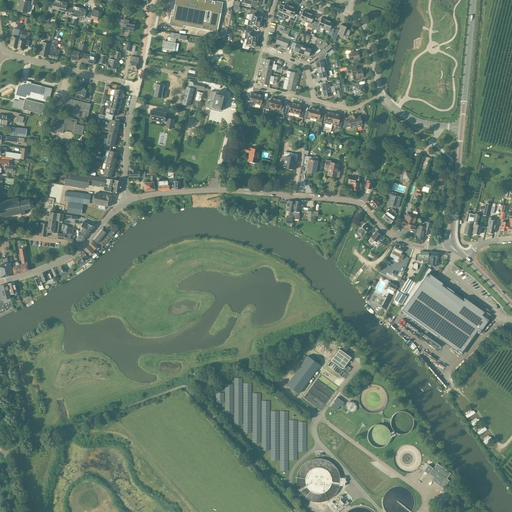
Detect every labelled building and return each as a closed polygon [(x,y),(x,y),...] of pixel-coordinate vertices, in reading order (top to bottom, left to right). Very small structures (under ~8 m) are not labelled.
[(36,6),(37,0),(30,0),(30,1),(24,0),(20,0),(18,11),(27,13),(27,14),(31,15),(32,10),(33,10),(34,5),(36,6)] [(59,10),(61,1),(59,0),(54,0),(53,4),(50,3),(48,12),(52,13),(53,9),(59,10)] [(175,5),(172,23),(202,29),(203,27),(209,28),(209,30),(216,32),(219,17),(217,17),(218,10),(221,11),(222,3),(207,0),(204,0),(205,2),(198,1),(197,0),(178,0),(178,1),(178,2),(178,3),(177,5),(175,5)] [(67,17),(69,8),(67,7),(68,2),(61,1),(59,10),(64,12),(63,16),(67,17)] [(280,5),(276,15),(283,17),(284,14),(287,15),(290,6),(285,3),(284,6),(284,7),(280,5)] [(77,19),(77,17),(80,7),(73,6),(73,8),(69,8),(67,17),(71,18),(71,17),(77,19)] [(290,6),(287,15),(290,16),(288,19),(295,22),(297,15),(294,13),(295,12),(296,8),(290,6)] [(86,22),(89,13),(86,12),(87,9),(80,7),(77,17),(83,19),(83,21),(86,22)] [(89,13),(86,22),(90,23),(92,19),(97,20),(100,10),(93,9),(92,13),(89,13)] [(297,15),(295,22),(298,23),(300,20),(305,22),(309,13),(303,10),(302,14),(301,16),(297,15)] [(262,16),(256,15),(256,12),(250,11),(248,20),(262,23),(262,19),(261,18),(262,16)] [(309,13),(305,22),(308,23),(307,27),(312,29),(313,29),(316,22),(312,21),(313,19),(314,15),(309,13)] [(316,22),(313,29),(314,30),(319,31),(321,28),(323,29),(327,20),(322,17),(319,23),(318,23),(316,22)] [(123,26),(124,26),(126,26),(126,30),(126,32),(126,33),(128,33),(129,32),(129,31),(133,31),(134,25),(128,24),(129,21),(124,20),(118,19),(117,25),(123,26)] [(248,20),(247,25),(246,29),(253,30),(253,27),(259,28),(260,26),(261,26),(262,23),(248,20)] [(327,20),(323,29),(327,30),(326,32),(328,33),(327,35),(331,36),(334,29),(330,28),(333,22),(327,20)] [(341,25),(339,30),(338,34),(343,36),(343,35),(348,37),(350,30),(346,29),(346,27),(341,25)] [(258,36),(252,35),(252,31),(246,30),(245,33),(244,39),(247,40),(257,42),(258,38),(257,38),(258,36)] [(19,38),(17,49),(23,51),(25,46),(28,47),(30,41),(26,40),(28,32),(22,31),(21,35),(20,38),(19,38)] [(285,34),(283,33),(281,37),(278,35),(275,34),(273,41),(276,42),(275,44),(281,46),(285,34)] [(288,35),(285,34),(281,46),(287,48),(288,44),(291,46),(294,40),(294,39),(287,36),(288,35)] [(316,40),(321,42),(322,39),(312,35),(310,41),(314,43),(316,40)] [(17,49),(19,38),(13,36),(10,47),(17,49)] [(175,43),(176,38),(170,37),(170,42),(164,41),(162,49),(174,51),(176,43),(175,43)] [(42,43),(39,55),(47,57),(50,44),(51,40),(48,39),(47,44),(42,43)] [(50,48),(48,58),(56,59),(57,60),(60,51),(56,50),(58,42),(58,41),(52,40),(52,41),(50,48)] [(247,40),(246,43),(243,42),(242,48),(248,50),(249,46),(255,48),(255,46),(257,46),(257,42),(247,40)] [(325,41),(319,46),(322,50),(328,45),(325,41)] [(333,49),(330,45),(325,50),(328,53),(333,49)] [(309,48),(308,48),(306,47),(303,54),(309,57),(309,55),(312,56),(314,50),(314,49),(314,48),(313,47),(312,46),(311,46),(310,46),(310,47),(309,47),(309,48)] [(350,60),(359,58),(358,52),(352,53),(352,50),(346,51),(347,54),(348,54),(350,60)] [(77,61),(79,53),(73,51),(71,59),(72,59),(71,60),(74,61),(74,60),(77,61)] [(91,64),(90,65),(93,65),(94,65),(96,57),(95,57),(96,55),(95,53),(90,52),(90,55),(89,55),(88,63),(91,64)] [(100,55),(99,63),(105,64),(107,56),(100,55)] [(326,59),(325,57),(324,55),(319,57),(320,61),(316,62),(317,68),(327,66),(326,59)] [(108,65),(107,70),(115,72),(118,61),(120,57),(115,56),(114,59),(114,60),(110,60),(109,65),(108,65)] [(129,61),(128,69),(137,70),(138,63),(139,58),(131,56),(130,61),(129,61)] [(273,64),(274,61),(265,59),(264,65),(277,68),(277,65),(273,64)] [(354,79),(363,77),(362,69),(357,70),(356,66),(347,68),(348,73),(352,73),(354,79)] [(271,73),(263,71),(261,77),(274,79),(275,77),(271,76),(271,73)] [(289,78),(298,79),(299,73),(287,71),(286,74),(290,74),(289,78)] [(188,72),(186,79),(196,81),(197,75),(188,72)] [(25,110),(30,111),(43,114),(43,112),(45,104),(48,105),(52,89),(43,86),(43,88),(41,87),(41,86),(31,83),(31,82),(27,81),(26,85),(24,85),(22,85),(21,85),(17,87),(14,100),(12,107),(22,109),(25,110)] [(193,86),(194,82),(189,81),(187,87),(183,101),(182,104),(189,106),(190,103),(194,89),(193,89),(193,86)] [(198,81),(198,83),(194,82),(193,86),(204,89),(206,82),(198,81)] [(359,82),(352,84),(353,87),(354,96),(362,94),(362,95),(366,94),(365,90),(364,85),(359,86),(359,82)] [(283,89),(286,89),(295,91),(296,85),(284,83),(283,85),(284,85),(283,89)] [(156,88),(154,97),(165,99),(166,91),(163,91),(164,86),(157,84),(156,85),(155,85),(155,88),(156,88)] [(85,99),(88,89),(78,87),(76,97),(85,99)] [(113,96),(122,98),(123,92),(115,89),(113,96)] [(335,89),(322,91),(323,97),(332,96),(331,92),(335,92),(335,89)] [(222,111),(226,95),(211,91),(208,102),(206,107),(211,108),(222,111)] [(255,104),(257,94),(252,93),(251,97),(248,96),(246,104),(249,105),(250,103),(255,104)] [(265,101),(262,101),(263,96),(257,94),(255,104),(260,105),(260,107),(263,108),(265,101)] [(122,98),(113,96),(112,102),(120,104),(122,98)] [(267,102),(266,109),(266,110),(268,111),(269,110),(269,108),(274,109),(277,99),(271,98),(270,103),(267,102)] [(282,113),(284,106),(281,106),(282,100),(277,99),(274,109),(280,110),(279,112),(282,113)] [(107,107),(111,108),(119,110),(120,104),(112,102),(109,101),(107,107)] [(290,108),(287,107),(285,114),(288,114),(288,112),(294,114),(296,104),(291,102),(290,108)] [(304,111),(301,110),(302,105),(296,104),(294,114),(299,115),(299,117),(302,118),(304,111)] [(310,119),(310,118),(313,118),(316,109),(310,107),(309,112),(306,112),(304,118),(309,120),(310,119)] [(111,108),(109,114),(106,113),(105,116),(112,118),(113,115),(118,116),(119,110),(111,108)] [(323,116),(320,115),(321,110),(316,109),(313,118),(316,119),(316,120),(317,121),(321,123),(323,116)] [(168,118),(168,119),(165,118),(166,113),(152,110),(150,119),(164,122),(167,122),(166,127),(172,129),(174,120),(168,118)] [(332,124),(332,123),(333,123),(335,113),(330,112),(328,117),(326,117),(324,123),(330,125),(332,124)] [(341,128),(342,121),(339,120),(341,115),(335,113),(333,123),(335,124),(335,125),(336,126),(341,128)] [(19,114),(16,124),(24,126),(24,123),(25,123),(27,116),(19,114)] [(3,116),(0,115),(0,123),(6,125),(8,116),(3,115),(3,116)] [(364,115),(360,116),(357,116),(357,115),(354,116),(357,128),(361,127),(362,125),(366,124),(364,115)] [(120,122),(112,120),(112,118),(105,116),(105,120),(108,121),(107,125),(107,126),(118,128),(120,122)] [(348,121),(345,120),(343,128),(346,129),(346,128),(350,127),(351,128),(353,129),(357,128),(354,116),(351,117),(351,118),(348,118),(349,120),(348,120),(348,121)] [(82,135),(84,126),(76,125),(77,120),(65,117),(64,124),(56,122),(54,131),(63,133),(63,131),(82,135)] [(291,136),(293,125),(286,124),(284,135),(291,136)] [(118,128),(107,126),(106,128),(109,129),(108,132),(117,134),(118,128)] [(11,135),(26,137),(26,134),(23,134),(24,128),(12,127),(11,135)] [(107,138),(116,140),(117,134),(108,132),(107,138)] [(239,133),(238,142),(244,143),(246,135),(239,133)] [(104,147),(111,149),(111,146),(114,147),(116,140),(107,138),(106,144),(105,144),(104,147)] [(108,157),(116,159),(118,153),(110,151),(111,149),(104,147),(104,150),(109,151),(108,157)] [(257,163),(260,150),(251,148),(243,147),(242,152),(249,153),(248,161),(257,163)] [(295,170),(297,162),(295,162),(295,158),(286,156),(284,167),(295,170)] [(304,156),(302,166),(302,165),(308,166),(307,172),(316,173),(318,162),(313,161),(314,156),(313,156),(313,157),(310,157),(307,157),(304,156)] [(420,156),(414,176),(416,177),(423,157),(420,156)] [(104,163),(106,163),(115,165),(116,159),(108,157),(107,157),(105,157),(104,163)] [(326,161),(325,167),(329,168),(328,176),(336,177),(339,178),(340,171),(337,171),(338,164),(331,163),(331,162),(326,161)] [(105,169),(113,171),(115,165),(106,163),(105,169)] [(141,178),(141,171),(138,171),(138,167),(130,166),(129,177),(141,178)] [(403,168),(399,180),(408,183),(409,181),(410,181),(412,174),(411,173),(412,171),(403,168)] [(100,174),(99,177),(106,178),(107,176),(112,177),(113,171),(105,169),(103,175),(100,174)] [(65,181),(65,185),(84,189),(85,185),(89,185),(89,184),(101,186),(105,187),(105,184),(106,179),(102,178),(91,176),(77,173),(67,171),(65,181)] [(154,182),(154,176),(151,176),(150,182),(144,183),(144,187),(143,187),(142,188),(142,189),(143,190),(145,190),(145,191),(155,190),(154,182)] [(168,183),(168,180),(162,180),(162,177),(157,177),(157,179),(157,187),(159,186),(159,191),(169,190),(169,183),(168,183)] [(348,184),(353,185),(352,189),(357,190),(359,179),(349,177),(348,184)] [(106,179),(105,184),(110,185),(109,191),(120,193),(122,181),(121,181),(110,179),(106,179)] [(74,202),(81,203),(86,204),(87,195),(71,192),(70,201),(74,202)] [(96,193),(93,204),(99,205),(99,208),(105,210),(105,206),(109,207),(112,196),(96,193)] [(386,204),(398,208),(401,197),(390,194),(386,204)] [(0,218),(11,216),(21,214),(21,215),(26,214),(25,209),(27,209),(27,210),(28,210),(28,209),(30,208),(31,209),(32,209),(31,208),(33,205),(35,206),(35,205),(34,204),(33,201),(34,200),(33,200),(32,201),(29,200),(29,198),(28,199),(26,200),(25,199),(24,199),(25,200),(22,201),(22,199),(22,197),(18,198),(0,201),(0,206),(0,218)] [(377,202),(375,199),(370,203),(375,208),(380,203),(378,201),(377,202)] [(293,212),(295,202),(290,201),(289,204),(287,204),(286,210),(289,211),(288,216),(287,216),(286,222),(291,223),(293,217),(292,217),(293,212)] [(81,214),(83,205),(74,204),(68,203),(67,212),(81,214)] [(485,203),(483,215),(488,216),(491,204),(485,203)] [(465,208),(462,220),(468,221),(466,226),(464,234),(470,235),(472,224),(474,215),(470,214),(471,209),(465,208)] [(390,223),(395,217),(394,217),(396,214),(394,212),(395,211),(393,210),(390,214),(387,212),(382,218),(390,223)] [(308,211),(308,221),(313,221),(314,216),(318,216),(318,212),(314,212),(314,211),(308,211)] [(49,216),(47,232),(54,233),(58,234),(60,222),(60,221),(62,222),(63,214),(50,212),(49,216)] [(407,228),(412,214),(407,212),(405,219),(403,218),(401,225),(404,226),(404,227),(407,228)] [(412,214),(407,228),(410,229),(410,228),(414,230),(416,223),(414,222),(417,215),(412,214)] [(474,228),(472,233),(475,234),(478,235),(478,234),(479,235),(481,226),(477,225),(477,223),(479,215),(475,214),(473,222),(474,222),(473,227),(474,228)] [(41,223),(39,236),(40,236),(47,237),(47,232),(49,216),(46,216),(45,223),(41,223)] [(489,223),(487,232),(493,233),(496,219),(489,218),(488,222),(489,223)] [(507,230),(509,221),(508,221),(506,220),(505,222),(502,221),(500,229),(507,231),(507,230)] [(82,227),(82,228),(80,232),(88,236),(92,231),(95,227),(83,222),(81,227),(82,227)] [(419,226),(418,230),(414,240),(422,242),(424,234),(428,235),(430,229),(431,223),(429,223),(429,224),(427,224),(426,228),(419,226)] [(369,230),(364,225),(360,229),(356,232),(362,237),(363,235),(369,230)] [(68,226),(67,227),(65,235),(63,234),(58,234),(57,238),(64,239),(72,242),(74,239),(75,236),(76,234),(76,233),(73,232),(74,229),(68,226)] [(114,233),(109,229),(107,228),(105,232),(102,230),(94,240),(102,247),(107,242),(110,237),(111,238),(114,233)] [(371,243),(374,240),(376,242),(382,236),(377,231),(371,237),(368,241),(371,243)] [(77,237),(84,241),(88,236),(79,232),(77,237)] [(96,252),(100,248),(92,241),(89,245),(96,252)] [(89,246),(85,250),(92,257),(95,253),(89,246)] [(404,257),(402,256),(401,256),(403,250),(395,246),(389,258),(397,262),(400,263),(404,257)] [(22,263),(19,264),(19,266),(18,266),(20,273),(29,270),(28,265),(27,262),(25,248),(19,249),(22,263)] [(87,254),(86,255),(84,252),(75,259),(79,264),(81,266),(87,262),(87,261),(90,258),(87,254)] [(416,260),(423,260),(422,265),(428,265),(429,252),(420,252),(420,255),(418,255),(417,255),(416,255),(416,256),(416,260)] [(429,261),(428,265),(436,266),(437,259),(438,253),(431,252),(430,257),(429,257),(429,261)] [(10,263),(11,264),(0,265),(0,276),(0,278),(13,275),(11,268),(12,268),(13,267),(12,263),(10,263)] [(56,270),(60,278),(67,274),(66,271),(63,266),(59,268),(56,270)] [(405,306),(401,312),(461,354),(462,355),(477,333),(479,334),(489,320),(482,315),(484,312),(481,310),(465,299),(464,300),(454,292),(453,291),(453,292),(448,288),(448,287),(447,287),(443,285),(442,284),(431,275),(430,275),(429,278),(426,276),(427,275),(431,270),(425,266),(422,272),(415,283),(415,282),(401,304),(405,306)] [(45,272),(40,274),(43,282),(44,282),(44,284),(53,281),(52,279),(53,279),(50,272),(46,274),(45,272)] [(38,286),(40,290),(44,289),(42,285),(43,285),(39,277),(35,279),(38,286)] [(397,291),(394,300),(401,304),(415,282),(413,281),(408,278),(406,282),(399,292),(397,291)] [(11,294),(17,293),(14,282),(8,284),(11,294)] [(397,286),(391,282),(388,288),(395,291),(397,286)] [(7,284),(0,286),(1,290),(0,290),(0,296),(1,301),(11,298),(7,284)] [(422,337),(438,349),(441,345),(424,334),(422,337)] [(340,349),(331,360),(343,369),(351,357),(340,349)] [(308,356),(287,385),(299,394),(320,365),(308,356)] [(467,386),(474,392),(476,390),(480,394),(489,385),(478,375),(467,386)] [(344,403),(337,397),(334,401),(334,402),(331,406),(337,410),(340,406),(341,407),(344,403)] [(479,435),(487,430),(484,427),(477,432),(479,435)] [(485,444),(492,440),(490,436),(483,441),(485,444)] [(424,471),(427,473),(429,475),(429,474),(434,477),(432,480),(444,489),(450,481),(447,479),(449,475),(451,473),(440,466),(437,463),(433,468),(428,465),(424,471)] [(339,500),(330,508),(333,511),(338,511),(349,503),(347,500),(344,503),(340,499),(339,500)]
